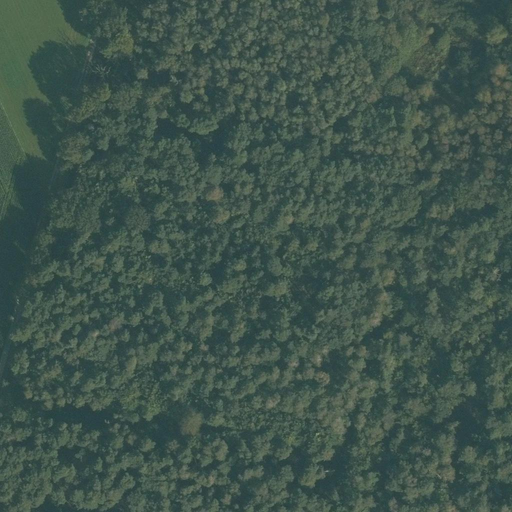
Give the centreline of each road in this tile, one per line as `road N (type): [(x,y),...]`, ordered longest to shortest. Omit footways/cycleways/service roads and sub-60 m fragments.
road 1 (track): [(511,215),(104,1)]
road 2 (track): [(105,0),(0,380)]
road 3 (track): [(328,511),(423,168)]
